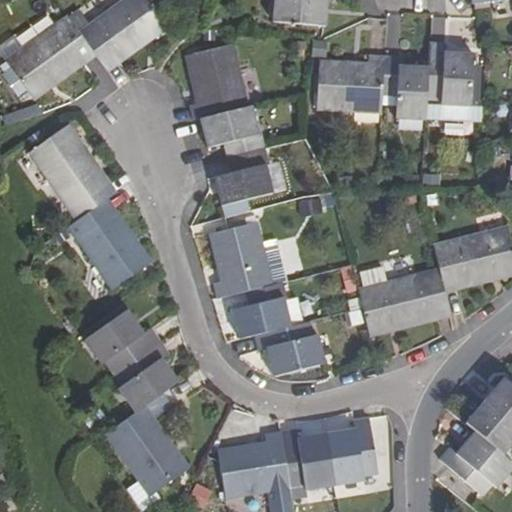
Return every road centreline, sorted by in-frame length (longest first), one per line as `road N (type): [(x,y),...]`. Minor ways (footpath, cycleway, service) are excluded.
road 1 (residential): [(139,127),(199,352),(254,398),(345,405),(448,377)]
road 2 (residential): [(419,511),(425,437),(448,377)]
